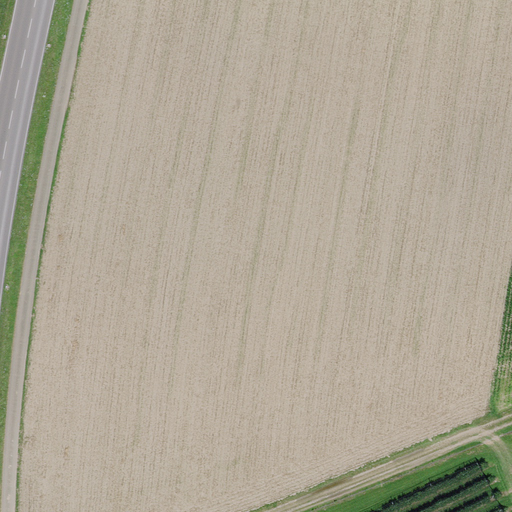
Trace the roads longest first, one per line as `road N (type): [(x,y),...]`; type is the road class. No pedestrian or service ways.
road 1 (track): [(9,511),(29,277),(82,0)]
road 2 (track): [(511,422),(273,511)]
road 3 (secondary): [(36,0),(0,188)]
